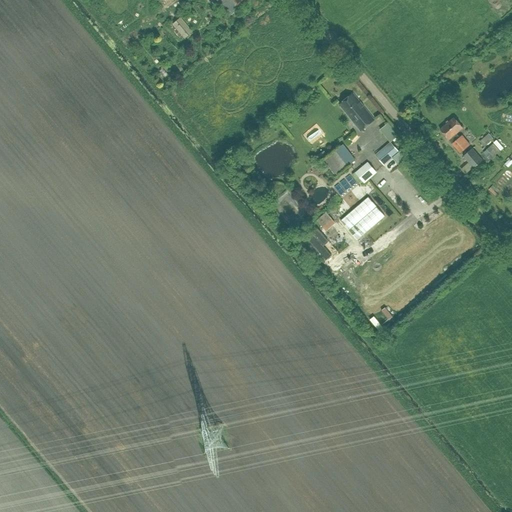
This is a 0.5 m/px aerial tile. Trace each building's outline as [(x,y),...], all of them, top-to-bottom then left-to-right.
[(239,8),(236,5),(242,0),(216,0),(229,15),(239,8)] [(361,132),(374,121),(353,95),(340,105),(361,132)] [(440,130),(461,153),(461,154),(471,145),(462,136),(460,138),(456,134),(463,128),(454,118),(440,130)] [(485,147),(494,139),(489,133),(480,141),(485,147)] [(384,166),(399,153),(391,144),(376,157),(384,166)] [(493,157),(499,151),(493,144),(487,149),(493,157)] [(333,171),(345,166),(338,149),(326,153),(333,171)] [(483,161),(473,149),(464,157),(475,169),(483,161)] [(364,183),(376,173),(368,164),(356,174),(364,183)] [(346,190),(352,187),(348,178),(342,181),(346,190)] [(363,192),(362,190),(358,194),(352,188),(343,197),(353,208),(362,199),(359,196),(363,192)] [(385,216),(368,197),(341,220),(357,239),(385,216)]
